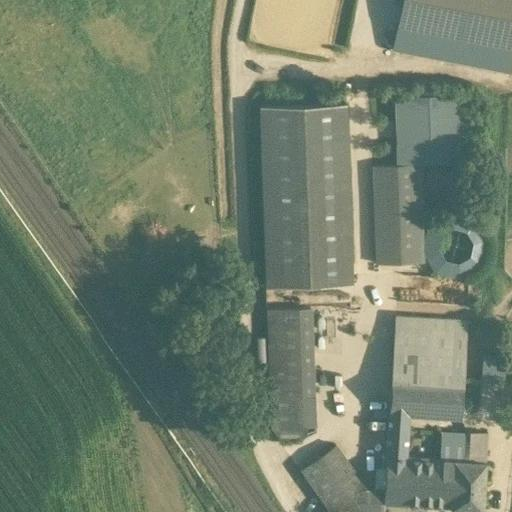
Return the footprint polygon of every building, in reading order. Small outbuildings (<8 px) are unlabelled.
[(511,52),(511,0),(401,0),(392,50),(508,72),(511,52)] [(461,95),(394,98),(396,164),(420,163),(464,161),(461,95)] [(259,105),(265,285),(352,283),(346,102),(259,105)] [(396,164),(372,165),(375,263),(423,262),(420,163),(396,164)] [(480,263),(479,234),(450,235),(450,249),(438,249),(440,274),(463,273),(462,264),(480,263)] [(266,309),(269,398),(312,397),(309,307),(266,309)] [(391,375),(463,379),(467,320),(394,315),(391,375)] [(482,357),(481,380),(504,381),(505,358),(482,357)] [(463,379),(391,375),(388,414),(409,415),(461,418),(463,379)] [(314,432),(312,397),(269,398),(270,427),(279,438),(314,432)] [(409,415),(388,414),(388,427),(409,428),(409,415)] [(398,504),(450,508),(453,459),(438,458),(408,456),(409,428),(388,427),(384,489),(383,504),(384,504),(398,504)] [(453,459),(465,460),(467,428),(439,427),(438,458),(453,459)] [(487,430),(467,428),(465,460),(484,462),(487,430)] [(321,455),(362,511),(383,511),(384,504),(383,504),(384,489),(367,488),(335,444),(321,455)] [(362,511),(321,455),(301,469),(331,511),(362,511)] [(465,460),(453,459),(450,508),(482,510),(484,462),(465,460)]
